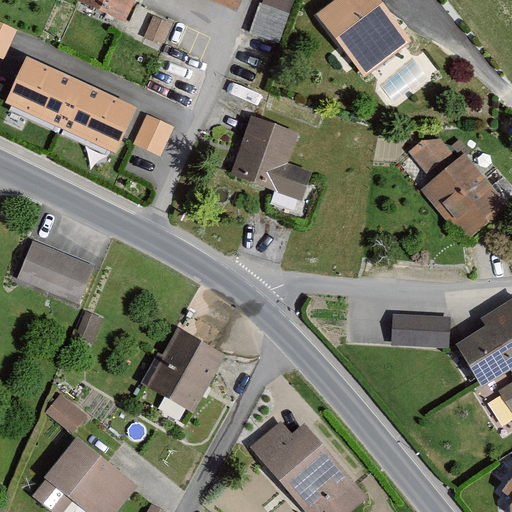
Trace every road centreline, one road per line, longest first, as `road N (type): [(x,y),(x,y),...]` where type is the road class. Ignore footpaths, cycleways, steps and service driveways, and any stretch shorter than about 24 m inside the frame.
road 1 (tertiary): [(252,298),(219,273),(0,162)]
road 2 (residential): [(252,298),(283,285),(441,295),(511,290)]
road 3 (tertiary): [(443,511),(286,331)]
road 4 (residential): [(286,331),(185,511)]
